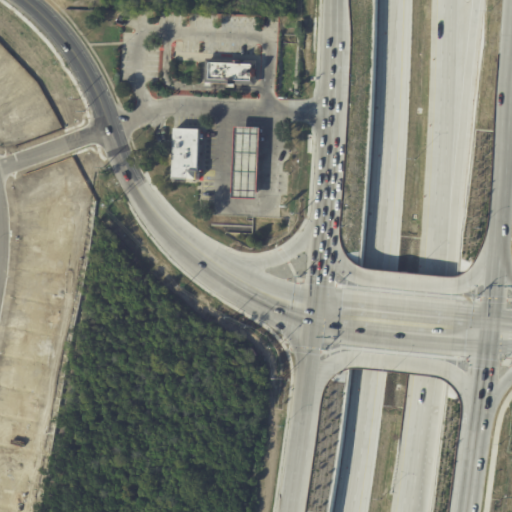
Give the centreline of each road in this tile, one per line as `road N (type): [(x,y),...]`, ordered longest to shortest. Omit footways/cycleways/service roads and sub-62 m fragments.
road 1 (motorway): [(399,0),(386,261),(351,511)]
road 2 (secondary): [(23,0),(76,56),(152,212),(188,250),(265,294)]
road 3 (secondary): [(492,329),(511,37)]
road 4 (motorway): [(409,511),(436,244)]
road 5 (motorway): [(436,244),(462,122),(474,0)]
road 6 (motorway): [(436,244),(449,0)]
road 7 (secondary): [(328,33),(322,210)]
road 8 (secondary): [(322,210),(306,238),(271,261),(213,265)]
